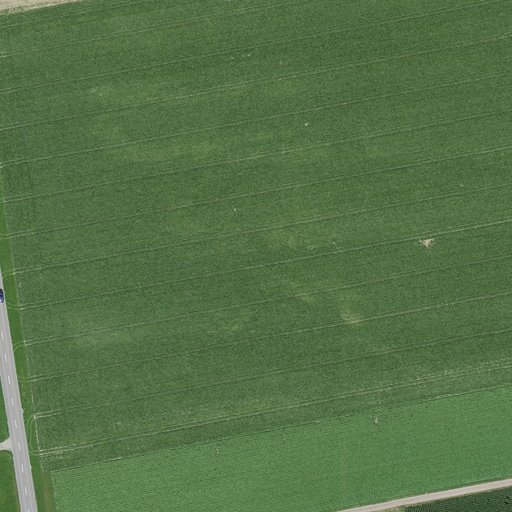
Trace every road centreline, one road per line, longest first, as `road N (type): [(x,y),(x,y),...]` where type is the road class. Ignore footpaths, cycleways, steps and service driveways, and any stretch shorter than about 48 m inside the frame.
road 1 (tertiary): [(30,511),(0,309)]
road 2 (track): [(511,483),(363,511)]
